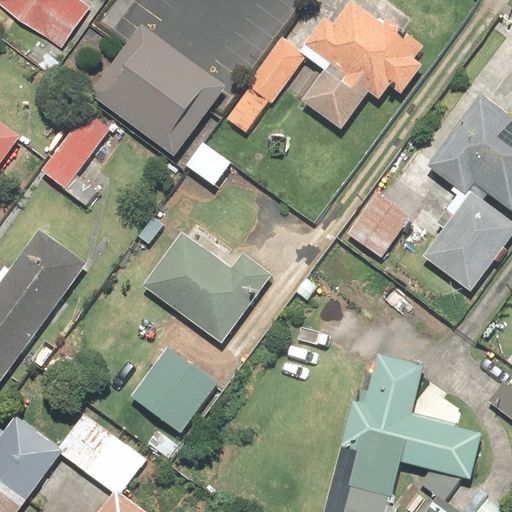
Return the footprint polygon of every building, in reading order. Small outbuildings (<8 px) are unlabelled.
[(0,0),(0,3),(62,48),(91,8),(80,0),(0,0)] [(377,24),(348,4),(332,29),(323,23),(304,52),(326,67),(298,107),(343,137),(369,98),(378,105),(387,92),(401,101),(424,67),(413,60),(422,47),(381,19),(377,24)] [(225,98),(139,32),(89,97),(175,163),(225,98)] [(271,108),(308,61),(283,41),(245,89),(248,91),(225,121),(246,137),(269,106),(271,108)] [(511,122),(478,99),(426,172),(465,200),(473,189),(511,216),(511,214),(511,122)] [(112,134),(88,116),(42,176),(85,210),(97,195),(76,179),(112,134)] [(0,170),(21,142),(0,126),(0,170)] [(411,222),(375,196),(345,238),(381,264),(411,222)] [(511,237),(511,226),(470,196),(425,260),(472,294),(511,237)] [(0,385),(86,268),(38,233),(9,274),(3,270),(0,273),(0,385)] [(183,235),(141,290),(223,350),(273,282),(241,258),(232,271),(183,235)] [(215,387),(169,354),(133,405),(145,413),(137,424),(149,433),(157,423),(178,438),(215,387)] [(459,511),(446,502),(464,480),(472,482),(481,438),(408,424),(418,372),(373,363),(364,409),(351,406),(342,453),(355,456),(344,511),(396,511),(399,500),(390,499),(396,467),(428,473),(417,486),(436,501),(427,511),(459,511)] [(511,391),(503,385),(488,405),(511,424),(511,391)] [(58,453),(14,421),(0,440),(0,511),(21,511),(61,459),(114,498),(103,511),(152,511),(124,491),(146,462),(84,417),(58,453)] [(230,434),(200,439),(208,487),(238,482),(230,434)] [(503,511),(489,499),(477,511),(503,511)]
